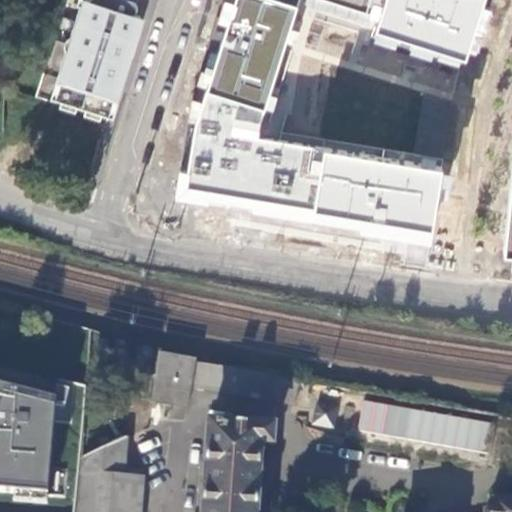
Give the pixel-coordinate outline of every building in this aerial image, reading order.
[(102,0),(102,3),(92,0),(88,0),(87,3),(133,16),(135,11),(138,12),(139,10),(139,7),(139,4),(138,1),(135,0),(102,0)] [(142,15),(146,0),(135,0),(138,1),(139,4),(139,7),(139,10),(138,12),(135,11),(133,16),(142,15)] [(480,6),(481,0),(235,0),(195,130),(187,174),(179,173),(178,202),(432,249),(444,160),(282,131),(266,128),(306,17),(358,34),(374,44),(462,71),(480,6)] [(108,123),(142,15),(133,16),(87,3),(55,105),(108,123)] [(195,360),(162,355),(154,399),(187,405),(190,390),(195,360)] [(190,390),(296,409),(302,380),(195,360),(190,390)] [(57,377),(0,363),(0,491),(15,493),(15,501),(48,504),(55,406),(65,406),(69,389),(57,386),(57,377)] [(362,404),(358,434),(488,449),(492,418),(362,404)] [(256,511),(261,442),(273,443),(273,426),(211,422),(204,511),(256,511)] [(122,474),(126,437),(84,457),(78,511),(139,511),(143,477),(122,474)] [(511,511),(511,501),(497,500),(496,511),(491,510),(488,510),(486,511),(485,511),(511,511)]
